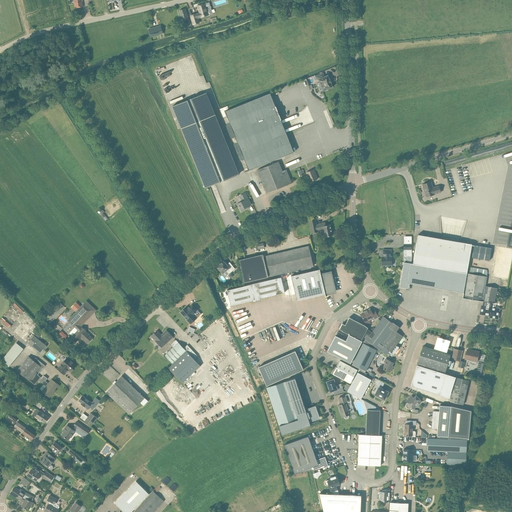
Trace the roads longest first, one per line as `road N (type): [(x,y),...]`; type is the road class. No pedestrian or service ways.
road 1 (unclassified): [(352,183),(249,229),(180,282),(79,384),(0,508)]
road 2 (residential): [(373,287),(333,318),(312,360),(348,468),(365,483)]
road 3 (unclassified): [(0,50),(49,29),(184,0)]
road 4 (residential): [(365,483),(390,473),(395,396),(420,320)]
road 5 (tertiary): [(352,183),(346,0)]
road 6 (unclassified): [(511,134),(352,183)]
